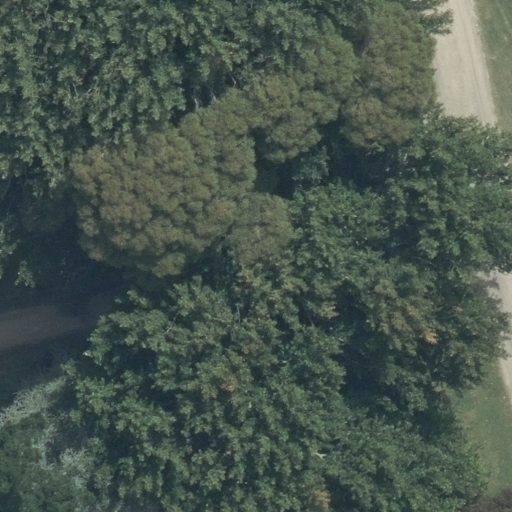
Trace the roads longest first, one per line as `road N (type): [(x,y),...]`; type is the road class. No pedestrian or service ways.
road 1 (track): [(507,191),(0,319)]
road 2 (unclassified): [(459,0),(511,210)]
